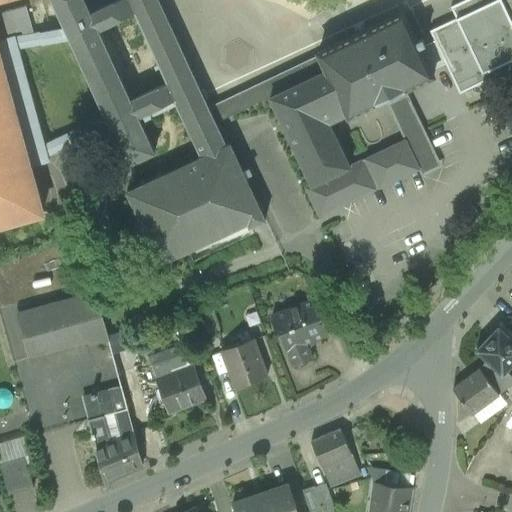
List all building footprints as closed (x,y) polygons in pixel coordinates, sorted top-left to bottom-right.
[(0,0),(0,224),(42,213),(30,166),(48,161),(48,159),(47,159),(46,156),(110,126),(106,116),(43,146),(42,143),(43,143),(17,48),(70,39),(65,29),(14,37),(0,40),(0,0)] [(98,31),(90,14),(83,0),(52,0),(65,29),(70,39),(106,116),(110,126),(128,164),(154,152),(137,116),(130,100),(98,31)] [(98,31),(134,13),(127,0),(119,0),(90,14),(98,31)] [(166,82),(174,98),(201,157),(126,192),(160,264),(248,223),(249,227),(265,220),(230,143),(226,145),(215,123),(209,109),(204,99),(158,0),(127,0),(134,13),(166,82)] [(434,41),(420,48),(431,70),(445,63),(459,93),(511,67),(511,0),(465,0),(451,7),(456,19),(430,31),(434,41)] [(403,12),(318,53),(319,56),(209,109),(215,123),(270,97),(312,185),(306,188),(319,215),(418,169),(405,141),(350,167),(329,122),(347,114),(348,116),(385,99),(397,93),(434,76),(431,70),(420,48),(403,12)] [(166,82),(130,100),(137,116),(174,98),(166,82)] [(397,93),(385,99),(405,141),(418,169),(421,175),(441,166),(407,94),(399,98),(397,93)] [(97,296),(57,307),(67,345),(107,334),(97,296)] [(337,325),(327,297),(316,302),(327,329),(337,325)] [(315,299),(272,316),(286,350),(288,349),(294,365),(310,358),(304,343),(328,333),(327,329),(316,302),(315,299)] [(57,307),(35,312),(34,307),(29,309),(30,314),(19,317),(29,355),(67,345),(57,307)] [(207,310),(194,315),(203,339),(216,335),(207,310)] [(511,365),(511,339),(498,326),(476,350),(487,361),(480,368),(499,394),(511,384),(511,376),(506,371),(511,365)] [(254,339),(220,350),(233,387),(267,375),(254,339)] [(182,355),(166,360),(171,374),(159,379),(156,380),(168,412),(206,398),(194,366),(187,368),(182,355)] [(166,360),(154,365),(159,379),(171,374),(166,360)] [(480,368),(453,388),(472,414),(499,394),(480,368)] [(121,385),(106,389),(113,413),(127,409),(121,385)] [(113,413),(87,420),(105,482),(142,465),(127,409),(113,413)] [(340,428),(311,441),(329,485),(343,480),(344,481),(346,481),(345,479),(360,473),(352,453),(351,453),(340,428)] [(25,456),(0,463),(0,465),(8,494),(33,487),(25,456)] [(409,511),(413,487),(373,481),(368,511),(409,511)] [(297,511),(288,485),(269,491),(276,511),(297,511)] [(316,493),(314,487),(303,491),(309,508),(320,504),(316,493)] [(328,489),(316,493),(320,504),(323,511),(335,511),(336,511),(328,489)] [(276,511),(269,491),(232,503),(235,511),(276,511)]
